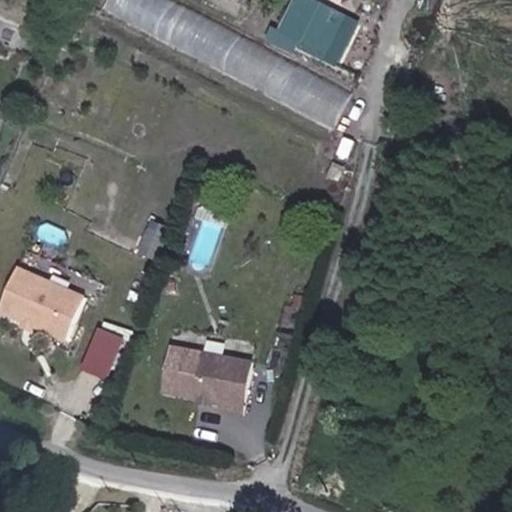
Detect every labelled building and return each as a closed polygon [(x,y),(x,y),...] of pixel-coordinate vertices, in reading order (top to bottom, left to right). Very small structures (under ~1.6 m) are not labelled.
[(174,0),(110,0),(105,12),(339,128),(357,90),(174,0)] [(326,0),(294,0),(277,40),(344,69),(367,17),(326,0)] [(159,255),(172,227),(157,220),(144,248),(159,255)] [(70,332),(89,290),(22,260),(3,302),(28,313),(38,317),(70,332)] [(36,322),(38,317),(28,313),(26,318),(36,322)] [(87,370),(116,380),(132,334),(103,324),(87,370)] [(253,360),(175,340),(164,384),(203,394),(207,391),(213,393),(212,396),(221,399),(219,405),(240,410),(253,360)] [(213,393),(207,391),(203,394),(202,398),(211,400),(212,396),(213,393)]
